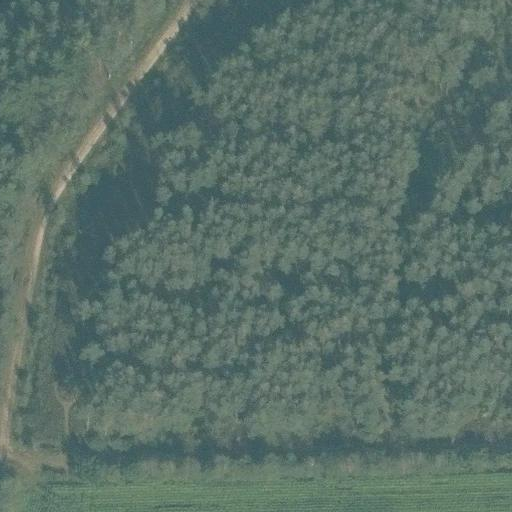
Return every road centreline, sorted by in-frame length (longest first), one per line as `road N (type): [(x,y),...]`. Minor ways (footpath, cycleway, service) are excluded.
road 1 (track): [(0,462),(511,451)]
road 2 (track): [(0,442),(60,189),(199,0)]
